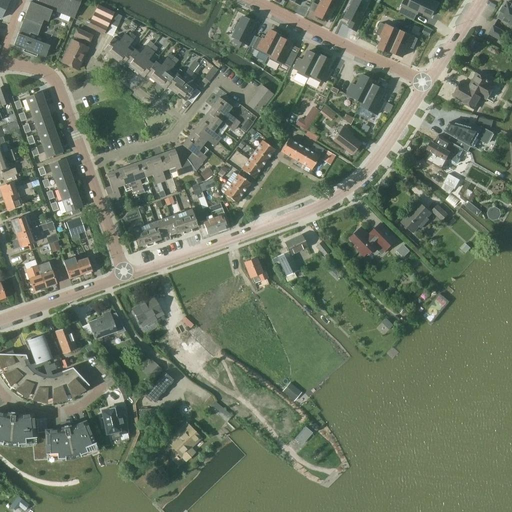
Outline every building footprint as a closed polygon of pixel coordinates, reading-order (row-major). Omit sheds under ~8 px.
[(8,0),(0,0),(0,18),(8,0)] [(73,19),(80,0),(36,0),(35,4),(30,1),(24,18),(18,33),(14,45),(24,50),(23,52),(33,56),(34,53),(45,57),(50,45),(42,43),(44,38),(37,36),(42,25),(43,20),(48,22),(52,10),(73,19)] [(315,13),(314,15),(326,21),(333,8),(337,10),(342,0),(321,0),(318,5),(315,13)] [(353,0),(344,17),(351,20),(348,27),(356,31),(363,17),(361,16),(367,3),(360,0),(353,0)] [(405,0),(399,13),(414,20),(419,10),(432,16),(438,4),(429,0),(411,0),(411,3),(405,0)] [(312,2),(308,10),(315,13),(318,5),(317,5),(312,2)] [(501,12),(498,17),(511,24),(511,4),(507,2),(504,7),(503,6),(503,7),(504,8),(502,12),(501,11),(500,12),(501,12)] [(104,35),(114,13),(98,5),(88,27),(104,35)] [(117,27),(122,16),(117,14),(112,24),(117,27)] [(135,27),(137,23),(124,17),(122,21),(135,27)] [(236,30),(232,37),(248,45),(253,35),(249,33),(254,23),(242,17),(239,23),(237,21),(233,28),(236,30)] [(381,23),(376,34),(383,38),(379,48),(390,53),(400,31),(381,23)] [(501,40),(506,32),(494,25),(489,32),(501,40)] [(88,43),(92,36),(77,29),(74,36),(75,37),(73,41),(72,41),(62,62),(78,70),(88,48),(85,47),(87,42),(88,43)] [(257,37),(251,48),(269,57),(268,59),(269,59),(280,36),(269,30),(264,40),(257,37)] [(400,31),(390,53),(391,53),(392,51),(403,56),(407,46),(414,49),(418,39),(400,31)] [(113,37),(103,50),(104,50),(113,58),(129,37),(129,36),(125,33),(121,39),(117,35),(114,36),(113,37)] [(129,37),(113,58),(123,65),(125,62),(132,52),(135,49),(130,45),(134,40),(136,37),(132,33),(129,36),(129,37)] [(280,36),(269,59),(280,65),(281,62),(290,67),(297,54),(287,50),(291,43),(280,38),(281,36),(280,36)] [(479,49),(482,40),(472,37),(470,47),(479,49)] [(132,52),(125,62),(135,70),(154,45),(153,44),(150,41),(147,46),(141,54),(135,49),(132,52)] [(154,45),(135,70),(144,77),(146,75),(154,64),(149,60),(155,52),(158,48),(154,45)] [(298,59),(293,68),(298,70),(296,73),(307,78),(319,55),(318,57),(307,51),(302,61),(298,59)] [(154,64),(146,75),(156,82),(175,57),(170,54),(168,57),(162,66),(156,62),(154,64)] [(319,55),(307,78),(308,79),(309,77),(320,82),(321,80),(325,82),(330,73),(326,71),(331,61),(319,55)] [(175,57),(156,82),(165,89),(168,86),(175,76),(177,74),(178,72),(173,68),(177,64),(176,64),(179,60),(175,57)] [(175,76),(168,86),(177,94),(193,73),(192,73),(195,69),(191,65),(187,69),(189,70),(185,74),(180,70),(178,72),(177,74),(175,76)] [(210,81),(219,70),(214,66),(205,77),(210,81)] [(193,73),(177,94),(187,101),(188,99),(196,88),(198,85),(193,81),(197,76),(193,73)] [(487,101),(496,85),(492,82),(477,73),(469,86),(461,81),(453,96),(460,100),(460,101),(476,110),(483,98),(487,101)] [(351,84),(346,94),(362,102),(360,106),(373,81),(361,75),(355,86),(351,84)] [(373,81),(360,106),(373,112),(377,114),(382,104),(378,102),(383,91),(372,85),(373,81)] [(258,90),(269,98),(273,93),(262,85),(258,90)] [(0,106),(9,103),(8,100),(4,87),(3,86),(0,87),(0,99),(1,101),(0,101),(0,106)] [(196,88),(188,99),(192,103),(201,92),(196,88)] [(266,103),(269,98),(258,90),(254,95),(266,103)] [(30,109),(45,105),(41,93),(26,98),(30,109)] [(232,123),(236,126),(240,121),(228,112),(235,102),(226,94),(222,99),(220,97),(212,107),(232,122),(232,123)] [(262,108),(266,103),(254,95),(251,99),(262,108)] [(258,113),(262,108),(251,99),(247,104),(258,113)] [(17,110),(22,108),(20,100),(14,102),(17,110)] [(326,104),(320,111),(332,119),(337,112),(326,104)] [(35,121),(49,115),(45,105),(30,109),(35,121)] [(205,116),(221,129),(225,123),(229,126),(229,127),(233,130),(236,126),(232,123),(232,122),(212,107),(205,116)] [(296,124),(306,132),(320,111),(313,107),(304,120),(300,118),(296,124)] [(21,122),(27,120),(24,112),(18,114),(21,122)] [(352,122),(354,115),(346,113),(344,119),(352,122)] [(39,132),(53,127),(49,115),(35,121),(39,132)] [(221,129),(205,116),(197,126),(218,142),(221,137),(217,134),(221,129)] [(248,130),(254,119),(248,116),(242,127),(248,130)] [(446,133),(444,137),(468,151),(471,147),(472,147),(477,138),(487,144),(494,133),(482,126),(480,129),(450,121),(444,131),(446,133)] [(369,132),(372,125),(365,122),(362,128),(369,132)] [(25,134),(31,132),(28,124),(22,126),(25,134)] [(0,136),(3,135),(9,133),(7,125),(1,127),(0,127),(0,136)] [(345,125),(334,140),(352,153),(360,143),(350,136),(354,132),(345,125)] [(215,145),(218,142),(197,126),(190,135),(202,145),(207,139),(215,145)] [(43,145),(57,140),(53,127),(39,132),(43,145)] [(308,129),(306,134),(315,139),(318,135),(308,129)] [(430,151),(424,160),(443,171),(449,162),(454,165),(457,164),(460,159),(459,156),(463,150),(469,153),(469,152),(470,152),(468,151),(444,137),(443,137),(438,134),(433,142),(432,141),(427,150),(430,151)] [(6,144),(3,135),(0,136),(0,159),(17,153),(15,148),(8,151),(6,144)] [(29,145),(35,143),(32,135),(26,138),(29,145)] [(198,150),(202,145),(190,135),(182,145),(193,153),(190,158),(199,165),(206,156),(198,150)] [(291,157),(299,144),(288,138),(280,151),(291,157)] [(57,140),(43,145),(47,157),(62,152),(57,140)] [(255,150),(267,159),(274,149),(262,140),(255,150)] [(301,163),(308,150),(299,144),(291,157),(301,163)] [(33,157),(39,155),(36,147),(31,149),(33,157)] [(175,149),(163,153),(169,169),(170,174),(176,171),(178,176),(189,172),(194,170),(187,160),(186,159),(185,160),(179,162),(175,149)] [(328,149),(323,159),(333,163),(337,154),(328,149)] [(261,168),(267,159),(255,150),(248,159),(261,168)] [(308,150),(301,163),(311,169),(319,156),(308,150)] [(4,179),(15,175),(17,174),(15,167),(8,170),(6,164),(19,159),(17,153),(0,159),(0,173),(2,173),(4,179)] [(163,153),(152,158),(161,182),(166,180),(162,171),(169,169),(163,153)] [(152,158),(141,162),(146,177),(152,175),(155,184),(161,182),(152,158)] [(64,159),(50,164),(54,177),(69,171),(64,159)] [(254,178),(261,168),(248,159),(241,169),(254,178)] [(141,162),(129,166),(138,190),(139,193),(145,192),(143,188),(142,185),(148,183),(146,177),(141,162)] [(219,172),(223,175),(228,167),(224,164),(219,172)] [(206,179),(215,171),(209,165),(200,172),(206,179)] [(40,177),(46,174),(44,166),(37,169),(40,177)] [(129,166),(118,170),(124,185),(123,186),(125,191),(132,189),(133,192),(138,190),(129,166)] [(111,187),(106,189),(110,201),(121,197),(118,188),(123,186),(124,185),(118,170),(107,174),(111,187)] [(69,171),(54,177),(58,188),(73,183),(69,171)] [(442,188),(441,188),(450,194),(453,189),(455,190),(460,180),(449,173),(444,183),(442,188)] [(231,183),(243,193),(250,183),(238,174),(231,183)] [(15,175),(4,179),(6,184),(0,186),(0,189),(3,198),(32,188),(30,182),(15,188),(14,183),(18,181),(15,175)] [(214,178),(192,184),(195,192),(216,185),(214,178)] [(45,189),(51,186),(48,179),(42,181),(45,189)] [(243,193),(231,183),(231,184),(227,181),(221,190),(222,192),(224,193),(236,202),(243,193)] [(73,183),(58,188),(63,200),(77,195),(73,183)] [(32,188),(3,198),(7,210),(21,205),(19,199),(34,194),(32,188)] [(49,200),(55,198),(52,190),(46,193),(49,200)] [(447,198),(456,204),(460,199),(451,193),(447,198)] [(199,196),(203,206),(208,205),(205,194),(199,196)] [(77,195),(63,200),(67,212),(71,210),(72,215),(80,212),(79,207),(81,206),(77,195)] [(53,212),(59,210),(56,202),(50,204),(53,212)] [(414,233),(432,214),(420,202),(402,222),(414,233)] [(442,221),(448,214),(437,204),(431,211),(442,221)] [(496,219),(502,210),(494,204),(487,213),(496,219)] [(181,212),(189,232),(192,231),(191,228),(198,226),(192,209),(181,212)] [(184,234),(189,232),(181,212),(172,215),(178,232),(183,231),(184,234)] [(213,217),(218,231),(227,227),(224,219),(226,219),(224,213),(213,217)] [(25,216),(11,221),(16,234),(30,229),(37,227),(46,223),(44,218),(35,221),(30,223),(28,215),(25,216)] [(170,235),(178,232),(172,215),(164,218),(170,235)] [(80,217),(66,222),(71,236),(85,231),(80,217)] [(208,234),(218,231),(213,217),(201,221),(203,227),(205,226),(208,234)] [(171,239),(170,235),(164,218),(155,222),(161,239),(167,237),(168,240),(171,239)] [(30,229),(16,234),(20,247),(34,242),(32,235),(48,229),(49,232),(55,230),(54,227),(54,225),(52,221),(46,223),(37,227),(30,229)] [(154,241),(161,239),(155,222),(144,225),(151,245),(155,244),(154,241)] [(398,240),(386,228),(381,223),(369,235),(362,227),(350,238),(356,244),(355,246),(365,257),(368,254),(370,255),(377,249),(383,255),(398,240)] [(147,247),(151,245),(144,225),(133,229),(139,246),(146,244),(147,247)] [(56,234),(46,237),(48,244),(59,240),(56,234)] [(289,251),(272,259),(274,264),(279,261),(286,276),(285,277),(287,282),(296,277),(294,273),(299,271),(291,255),(308,247),(301,234),(284,242),(289,251)] [(52,252),(60,249),(57,242),(49,245),(52,252)] [(324,256),(329,251),(322,242),(316,246),(324,256)] [(404,257),(404,256),(410,251),(404,244),(397,250),(404,257)] [(74,256),(63,260),(65,265),(65,266),(70,279),(81,275),(76,261),(74,256)] [(87,257),(76,261),(81,275),(92,271),(88,258),(87,257)] [(256,258),(244,262),(250,279),(258,276),(260,281),(267,278),(264,270),(261,271),(256,258)] [(32,261),(24,264),(26,270),(34,291),(45,287),(37,266),(37,265),(34,267),(32,261)] [(42,264),(37,266),(45,287),(56,283),(52,271),(51,269),(49,262),(42,264)] [(249,281),(223,295),(226,300),(220,304),(226,315),(242,306),(241,303),(256,295),(259,301),(267,297),(258,279),(251,283),(249,281)] [(140,324),(162,312),(154,297),(132,309),(140,324)] [(445,307),(435,298),(420,316),(431,325),(445,307)] [(89,324),(82,328),(88,337),(92,334),(94,340),(117,332),(118,334),(125,330),(116,312),(111,314),(110,311),(102,314),(103,317),(88,322),(89,324)] [(68,326),(55,331),(60,346),(63,354),(68,352),(77,349),(73,341),(74,341),(68,326)] [(197,326),(179,346),(191,357),(209,337),(197,326)] [(43,334),(27,340),(35,364),(52,358),(43,334)] [(26,354),(0,353),(0,368),(5,367),(7,371),(3,373),(10,386),(15,382),(18,386),(14,389),(27,398),(29,393),(34,395),(31,400),(47,404),(47,398),(52,398),(52,403),(67,400),(65,394),(70,393),(71,397),(85,389),(81,385),(85,381),(72,367),(61,371),(63,374),(54,378),(43,377),(32,373),(26,366),(24,360),(27,358),(26,354)] [(67,358),(60,361),(63,368),(70,366),(67,358)] [(152,360),(142,372),(153,381),(163,369),(152,360)] [(164,371),(144,394),(154,403),(174,380),(164,371)] [(290,382),(282,392),(290,398),(298,389),(290,382)] [(197,393),(207,401),(212,396),(202,387),(197,393)] [(114,407),(100,410),(102,418),(100,418),(102,427),(104,427),(106,435),(110,434),(111,439),(120,437),(119,435),(128,433),(122,406),(116,408),(115,405),(114,405),(114,407)] [(153,417),(152,415),(154,415),(154,408),(139,409),(139,416),(150,415),(150,417),(153,417)] [(0,442),(2,443),(1,445),(10,447),(18,446),(18,444),(25,443),(33,443),(35,459),(65,458),(65,460),(66,460),(66,459),(73,459),(80,456),(81,457),(81,456),(80,454),(87,451),(85,447),(96,442),(87,421),(71,427),(70,425),(61,427),(61,429),(47,430),(44,430),(45,432),(42,432),(39,432),(38,419),(34,420),(34,419),(34,417),(34,413),(17,414),(17,412),(14,412),(7,411),(7,414),(0,411),(0,442)] [(169,444),(181,457),(182,453),(185,451),(186,453),(202,438),(189,425),(169,444)] [(305,426),(294,439),(302,445),(313,433),(305,426)] [(18,497),(10,506),(15,510),(19,505),(25,510),(29,505),(18,497)]
